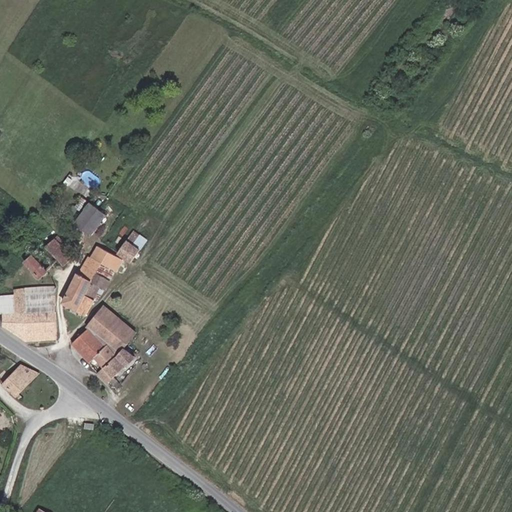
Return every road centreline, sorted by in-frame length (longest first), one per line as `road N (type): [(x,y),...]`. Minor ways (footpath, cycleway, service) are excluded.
road 1 (track): [(133,430),(495,0)]
road 2 (tertiary): [(105,409),(230,511)]
road 3 (tertiary): [(0,335),(105,409)]
